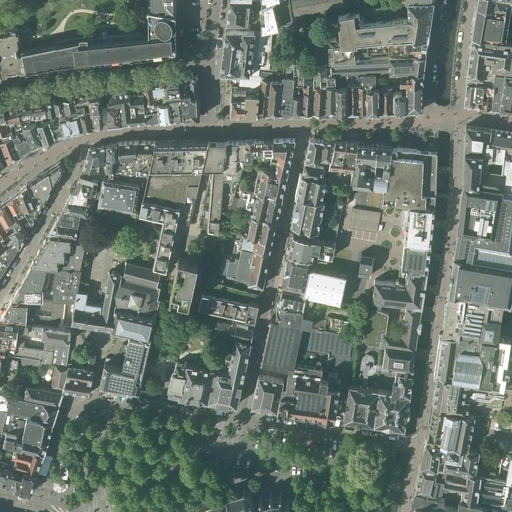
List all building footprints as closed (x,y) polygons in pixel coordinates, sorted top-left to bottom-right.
[(0,66),(2,74),(7,73),(7,70),(9,70),(10,72),(17,71),(17,68),(19,68),(20,70),(38,66),(48,65),(59,62),(70,62),(74,61),(86,60),(86,59),(100,58),(100,59),(101,59),(102,58),(110,58),(112,58),(121,57),(121,58),(122,58),(123,57),(131,56),(132,57),(133,56),(142,55),(143,55),(144,54),(152,53),(152,54),(164,53),(166,53),(166,52),(168,51),(168,52),(175,51),(176,50),(177,45),(176,45),(175,37),(176,36),(176,35),(175,34),(175,28),(175,26),(176,26),(176,24),(175,24),(175,16),(176,16),(176,14),(176,6),(175,0),(152,0),(152,5),(151,5),(151,6),(157,7),(157,10),(148,8),(149,24),(149,34),(115,38),(98,40),(93,40),(93,35),(80,36),(80,37),(80,39),(69,41),(68,41),(68,42),(57,44),(57,43),(22,51),(23,53),(20,54),(20,52),(17,51),(16,47),(18,45),(18,44),(21,43),(18,29),(18,27),(12,28),(12,31),(6,32),(0,33),(0,66)] [(251,0),(229,0),(226,24),(227,24),(227,23),(238,23),(250,23),(250,19),(251,0)] [(257,63),(249,75),(258,75),(258,68),(268,68),(271,27),(278,26),(273,3),(280,0),(260,0),(261,14),(261,24),(261,30),(261,32),(264,32),(262,53),(259,53),(257,63)] [(305,13),(302,0),(291,0),(294,15),(305,13)] [(313,0),(302,0),(305,13),(316,11),(313,0)] [(324,0),(313,0),(316,11),(327,9),(324,0)] [(335,0),(324,0),(327,9),(337,7),(335,0)] [(329,47),(330,59),(358,58),(357,42),(427,38),(428,38),(428,36),(428,32),(429,32),(429,30),(428,30),(429,29),(428,29),(429,24),(443,26),(445,18),(430,15),(432,5),(433,1),(433,0),(408,2),(409,18),(360,24),(359,12),(338,15),(340,34),(341,39),(336,39),(336,37),(329,38),(329,47)] [(335,0),(337,7),(343,6),(344,9),(348,8),(346,0),(335,0)] [(511,0),(461,0),(461,4),(477,7),(477,6),(509,11),(511,2),(511,0)] [(290,5),(289,5),(284,6),(287,24),(293,23),(290,5)] [(473,34),(472,36),(511,40),(511,34),(508,34),(508,35),(505,34),(509,11),(477,6),(477,7),(473,34)] [(28,41),(25,27),(18,29),(21,43),(28,41)] [(224,41),(223,52),(259,53),(261,32),(261,30),(249,30),(247,30),(236,30),(235,30),(233,30),(227,30),(226,30),(224,41)] [(490,66),(511,68),(511,40),(472,36),(456,33),(455,42),(454,52),(470,53),(469,64),(490,66)] [(358,58),(425,54),(426,46),(440,47),(441,41),(427,40),(427,38),(357,42),(358,58)] [(239,74),(240,74),(249,75),(257,63),(259,53),(223,52),(221,65),(220,73),(221,73),(220,74),(229,74),(239,74)] [(453,62),(469,64),(470,53),(454,52),(453,62)] [(366,81),(372,81),(372,76),(375,76),(375,73),(381,73),(389,73),(423,72),(423,71),(438,72),(439,56),(439,55),(425,54),(358,58),(330,59),(327,60),(328,73),(328,76),(336,75),(347,75),(358,74),(362,74),(363,87),(366,87),(366,81)] [(272,55),(271,71),(268,112),(279,111),(282,76),(283,73),(276,73),(276,74),(274,73),(275,70),(277,70),(278,64),(284,65),(284,62),(284,56),(272,55)] [(284,62),(284,65),(284,71),(293,70),(293,76),(293,81),(301,82),(305,82),(302,111),(304,111),(304,113),(310,113),(310,111),(312,111),(316,76),(323,76),(323,73),(328,73),(327,60),(314,60),(292,61),(284,62)] [(469,64),(453,62),(452,74),(467,76),(467,80),(467,81),(476,82),(485,83),(491,84),(490,66),(469,64)] [(511,68),(490,66),(491,84),(491,89),(491,107),(494,107),(500,108),(501,108),(505,109),(507,109),(510,109),(510,110),(511,110),(511,109),(511,68)] [(260,70),(260,75),(258,89),(257,112),(268,112),(271,71),(260,70)] [(392,86),(398,86),(400,86),(400,85),(402,85),(422,84),(423,80),(438,81),(438,72),(423,71),(423,72),(389,73),(401,73),(400,80),(381,80),(381,73),(375,73),(375,76),(375,81),(375,82),(378,82),(378,86),(382,86),(383,96),(393,96),(392,86)] [(328,76),(328,73),(323,73),(323,76),(316,76),(312,111),(325,111),(328,76)] [(260,75),(258,75),(249,75),(240,74),(239,87),(232,86),(230,115),(243,114),(244,114),(244,113),(256,113),(257,113),(257,112),(258,89),(260,75)] [(358,74),(347,75),(348,111),(359,111),(358,74)] [(362,74),(358,74),(359,111),(367,111),(366,87),(363,87),(362,74)] [(336,75),(328,76),(325,111),(337,111),(336,75)] [(347,75),(336,75),(337,111),(348,111),(347,75)] [(197,76),(188,77),(190,92),(195,91),(195,95),(198,95),(197,76)] [(282,76),(279,111),(280,111),(280,112),(281,112),(281,111),(290,111),(291,111),(292,94),(300,94),(301,82),(293,81),(293,76),(282,76)] [(188,77),(179,78),(181,93),(190,92),(188,77)] [(179,78),(165,80),(168,95),(181,93),(179,78)] [(467,81),(467,80),(451,79),(450,89),(466,91),(464,103),(450,101),(450,107),(449,107),(449,111),(473,114),(474,104),(476,82),(467,81)] [(152,81),(154,98),(157,97),(159,97),(159,96),(162,96),(168,95),(165,80),(153,81),(152,81)] [(400,86),(398,86),(398,96),(405,95),(406,110),(421,110),(422,99),(435,101),(436,92),(438,81),(423,80),(422,84),(402,85),(400,85),(400,86)] [(150,82),(143,83),(144,100),(154,98),(152,81),(150,82)] [(366,81),(366,87),(367,111),(368,111),(368,110),(371,110),(371,112),(375,112),(375,110),(379,110),(379,111),(378,86),(378,82),(375,82),(375,81),(372,81),(366,81)] [(292,94),(291,111),(302,111),(305,82),(301,82),(300,94),(292,94)] [(474,104),(482,105),(485,83),(476,82),(474,104)] [(131,84),(129,85),(133,122),(137,122),(146,121),(144,100),(143,83),(134,84),(131,85),(131,84)] [(491,107),(491,89),(491,84),(485,83),(482,105),(488,106),(488,107),(490,108),(491,107)] [(108,94),(108,106),(121,105),(122,123),(133,122),(129,85),(118,86),(115,86),(108,87),(108,94)] [(394,110),(393,96),(383,96),(382,86),(378,86),(379,111),(394,110)] [(398,96),(398,86),(392,86),(393,96),(394,110),(395,110),(406,110),(405,95),(398,96)] [(94,91),(88,93),(91,109),(102,108),(101,101),(100,90),(94,91)] [(190,92),(181,93),(182,102),(183,102),(189,101),(189,103),(199,102),(198,95),(195,95),(195,91),(190,92)] [(88,93),(74,96),(78,111),(91,109),(88,93)] [(181,93),(168,95),(172,119),(184,118),(182,102),(181,93)] [(172,119),(168,95),(162,96),(163,101),(158,102),(160,120),(161,120),(171,119),(172,119)] [(74,96),(63,98),(65,110),(66,114),(78,111),(74,96)] [(154,98),(144,100),(146,121),(160,120),(158,102),(157,102),(157,103),(154,104),(154,100),(156,100),(156,99),(157,99),(159,99),(159,97),(157,97),(154,98)] [(56,99),(54,100),(57,113),(61,112),(61,111),(65,110),(63,98),(56,99)] [(54,100),(45,101),(48,113),(47,113),(47,115),(52,114),(57,113),(54,100)] [(45,101),(31,104),(35,116),(47,113),(48,113),(45,101)] [(182,102),(184,118),(191,117),(191,118),(198,117),(197,117),(199,115),(199,102),(189,103),(185,104),(184,103),(183,103),(183,102),(182,102)] [(25,106),(16,107),(21,119),(29,117),(29,118),(35,116),(31,104),(25,106)] [(121,105),(108,106),(108,115),(108,120),(108,124),(122,123),(121,105)] [(16,107),(3,110),(6,122),(8,123),(10,127),(11,127),(11,124),(15,123),(16,126),(16,127),(23,125),(21,119),(16,107)] [(102,110),(102,108),(91,109),(93,127),(103,125),(102,110)] [(91,109),(78,111),(83,129),(93,127),(91,109)] [(0,133),(8,130),(7,128),(10,127),(8,123),(6,122),(3,110),(0,110),(0,133)] [(61,112),(57,113),(52,114),(53,120),(52,120),(56,136),(65,133),(65,132),(66,132),(67,132),(71,131),(66,114),(65,110),(61,111),(61,112)] [(66,114),(71,131),(72,131),(75,130),(80,129),(81,129),(82,128),(82,129),(83,129),(78,111),(66,114)] [(47,113),(35,116),(37,120),(44,141),(56,136),(52,120),(53,120),(52,114),(47,115),(47,113)] [(29,117),(21,119),(23,125),(32,147),(32,146),(33,146),(44,141),(37,120),(31,123),(29,118),(29,117)] [(465,146),(465,150),(503,156),(505,145),(511,145),(511,132),(496,130),(467,126),(467,124),(448,124),(448,130),(450,131),(450,146),(465,146)] [(16,127),(9,130),(9,131),(8,132),(8,133),(17,130),(18,131),(21,130),(21,131),(20,131),(22,138),(15,141),(20,155),(20,154),(21,156),(25,154),(24,152),(32,147),(23,125),(16,127)] [(9,130),(8,130),(0,133),(0,137),(7,155),(9,161),(20,155),(15,141),(22,138),(20,131),(21,131),(21,130),(18,131),(17,130),(8,133),(8,132),(9,131),(9,130)] [(247,139),(246,139),(245,155),(242,164),(249,165),(250,161),(253,160),(252,153),(255,157),(256,157),(256,153),(258,153),(258,158),(263,156),(263,139),(253,139),(253,138),(247,138),(247,139)] [(305,162),(320,165),(323,139),(310,138),(309,142),(306,156),(305,162)] [(418,149),(434,150),(434,140),(430,139),(419,138),(418,149)] [(225,153),(224,166),(223,179),(222,192),(221,205),(221,206),(231,209),(236,187),(241,188),(242,189),(242,188),(244,181),(239,180),(242,164),(245,155),(246,139),(227,140),(227,152),(226,152),(226,153),(225,153)] [(273,139),(263,139),(263,156),(270,154),(270,152),(272,152),(273,152),(273,151),(273,139)] [(282,139),(273,139),(273,151),(278,150),(278,152),(291,155),(294,139),(295,139),(282,139)] [(320,165),(328,166),(335,140),(323,139),(320,165)] [(119,175),(127,176),(128,153),(135,154),(136,140),(117,142),(113,174),(119,175)] [(127,176),(137,177),(146,178),(148,168),(149,168),(155,141),(142,141),(142,140),(137,140),(136,140),(135,154),(128,153),(127,176)] [(180,207),(177,222),(190,225),(203,166),(207,166),(212,166),(224,166),(225,153),(226,153),(226,152),(227,152),(227,140),(213,140),(208,140),(155,141),(149,168),(148,168),(146,178),(144,189),(143,195),(142,198),(142,199),(155,202),(167,204),(180,207)] [(342,168),(346,141),(335,140),(328,166),(339,166),(338,168),(342,168)] [(328,180),(351,183),(355,157),(358,142),(346,141),(342,168),(338,168),(339,166),(328,166),(327,171),(330,172),(328,180)] [(105,172),(113,174),(117,142),(107,144),(105,168),(105,172)] [(351,183),(372,186),(377,144),(367,143),(358,142),(355,157),(351,183)] [(105,168),(107,144),(99,146),(99,160),(100,161),(100,163),(100,167),(105,168)] [(374,184),(384,185),(385,178),(388,178),(392,146),(377,144),(372,186),(373,186),(374,184)] [(511,145),(505,145),(503,156),(503,157),(511,158),(511,145)] [(89,148),(86,161),(100,163),(100,161),(99,160),(99,146),(89,148)] [(388,178),(436,180),(436,173),(436,167),(437,151),(434,150),(429,150),(418,149),(392,146),(388,178)] [(289,164),(291,155),(278,152),(278,150),(273,151),(273,152),(272,152),(271,160),(289,164)] [(465,150),(465,151),(450,150),(449,165),(464,166),(464,183),(511,190),(511,158),(503,157),(503,156),(465,150)] [(271,160),(269,169),(287,173),(287,172),(289,164),(271,160)] [(49,168),(39,175),(42,185),(40,188),(40,190),(41,193),(42,197),(47,197),(54,183),(64,166),(60,161),(49,168)] [(100,172),(105,172),(105,168),(100,167),(100,163),(86,161),(84,168),(98,171),(100,172)] [(322,170),(327,171),(328,166),(320,165),(305,162),(302,174),(324,178),(324,176),(321,176),(322,170)] [(224,166),(212,166),(209,179),(223,179),(224,166)] [(254,191),(242,188),(242,189),(282,198),(284,188),(285,183),(287,173),(269,169),(263,168),(259,187),(255,187),(254,191)] [(326,179),(324,178),(302,174),(298,195),(322,198),(323,192),(327,193),(327,191),(328,191),(329,186),(324,186),(326,179)] [(39,175),(27,183),(32,193),(37,192),(36,191),(40,190),(40,188),(42,185),(39,175)] [(126,209),(140,211),(142,199),(142,198),(137,197),(138,194),(143,195),(144,189),(146,178),(137,177),(136,183),(103,177),(99,204),(107,205),(106,210),(109,215),(121,217),(125,214),(126,209)] [(91,181),(80,178),(74,189),(96,194),(98,183),(91,181)] [(385,178),(384,185),(385,185),(385,187),(384,187),(382,198),(408,201),(435,204),(435,203),(436,198),(436,194),(436,180),(388,178),(385,178)] [(211,190),(211,192),(222,192),(223,179),(209,179),(206,190),(211,190)] [(18,191),(17,192),(24,207),(33,196),(32,193),(27,183),(26,184),(24,186),(18,192),(18,191)] [(455,245),(454,254),(472,257),(504,263),(509,264),(511,249),(511,247),(511,242),(511,190),(464,183),(463,185),(449,184),(448,193),(462,194),(462,195),(460,214),(446,212),(446,219),(459,221),(459,228),(445,226),(445,230),(443,244),(455,245)] [(282,198),(242,189),(241,188),(236,211),(251,215),(277,220),(282,198)] [(74,189),(68,200),(90,202),(93,203),(96,194),(74,189)] [(6,200),(12,209),(15,210),(22,220),(28,214),(24,207),(17,192),(6,200)] [(210,203),(210,205),(221,205),(222,192),(211,192),(210,196),(205,196),(204,203),(210,203)] [(24,207),(28,214),(32,222),(47,197),(42,197),(41,193),(33,196),(24,207)] [(295,204),(294,210),(324,216),(335,218),(340,219),(340,214),(322,211),(324,202),(325,202),(325,199),(322,198),(298,195),(295,204)] [(139,214),(152,216),(155,202),(142,199),(140,211),(139,214)] [(0,213),(7,225),(8,226),(10,224),(12,227),(21,222),(21,221),(22,220),(15,210),(12,209),(6,200),(6,201),(0,205),(0,213)] [(68,200),(63,208),(88,214),(90,202),(68,200)] [(405,228),(404,240),(430,244),(432,234),(431,234),(432,228),(434,213),(435,204),(408,201),(408,209),(403,209),(401,228),(405,228)] [(152,216),(164,219),(167,204),(155,202),(152,216)] [(159,240),(172,243),(177,222),(180,207),(167,204),(164,219),(159,240)] [(209,217),(209,218),(220,218),(221,206),(221,205),(210,205),(209,209),(202,209),(201,216),(209,217)] [(58,218),(57,220),(78,224),(84,225),(91,227),(92,215),(88,214),(63,208),(60,213),(59,214),(57,217),(58,218)] [(381,213),(353,208),(349,229),(378,233),(381,213)] [(294,210),(293,214),(291,224),(295,225),(309,228),(309,229),(311,229),(318,230),(321,216),(323,217),(324,216),(294,210)] [(28,214),(22,220),(28,229),(32,222),(28,214)] [(277,220),(251,215),(249,228),(236,226),(234,232),(241,233),(241,234),(258,238),(256,247),(270,251),(277,220)] [(220,218),(209,218),(208,222),(200,221),(198,227),(208,229),(217,231),(219,231),(220,218)] [(28,229),(22,220),(21,221),(21,222),(12,227),(10,224),(8,226),(20,244),(21,242),(22,242),(25,237),(24,236),(27,231),(28,229)] [(57,220),(50,232),(76,235),(77,234),(78,224),(57,220)] [(7,225),(0,233),(0,236),(13,255),(20,244),(8,226),(7,225)] [(44,243),(88,248),(89,239),(90,237),(77,234),(76,235),(50,232),(48,237),(46,237),(44,240),(45,242),(44,243)] [(258,238),(241,234),(240,239),(239,247),(241,247),(239,256),(236,256),(235,260),(223,257),(220,273),(247,278),(247,280),(247,281),(248,281),(248,282),(263,285),(264,278),(270,251),(256,247),(258,238)] [(289,254),(312,258),(313,253),(318,254),(317,259),(326,261),(327,255),(332,256),(335,243),(293,234),(291,245),(290,244),(290,245),(288,246),(287,246),(287,250),(288,252),(288,253),(289,253),(289,254)] [(0,259),(5,268),(13,255),(0,236),(0,259)] [(156,254),(169,256),(172,243),(159,240),(156,254)] [(399,264),(408,266),(407,268),(427,271),(427,267),(428,260),(429,254),(430,244),(404,240),(401,264),(399,264)] [(37,255),(85,258),(87,251),(88,248),(44,243),(41,247),(40,247),(38,251),(38,252),(37,255)] [(361,253),(358,272),(370,275),(372,259),(373,259),(374,255),(373,255),(361,253)] [(153,267),(164,270),(166,270),(169,256),(156,254),(153,267)] [(300,293),(313,296),(340,302),(346,274),(326,270),(328,262),(326,261),(317,259),(312,258),(289,254),(287,265),(286,265),(286,266),(286,265),(284,272),(285,272),(284,273),(285,273),(282,284),(301,288),(300,293)] [(449,291),(472,296),(475,279),(484,280),(482,297),(490,299),(490,300),(492,300),(503,302),(510,303),(510,302),(511,291),(511,264),(509,264),(504,263),(472,257),(454,254),(452,254),(452,257),(441,256),(439,264),(451,265),(450,268),(452,268),(452,269),(450,277),(451,277),(451,278),(450,282),(450,284),(450,288),(449,288),(449,289),(448,291),(449,291)] [(31,265),(81,269),(81,266),(83,267),(85,258),(37,255),(35,258),(34,258),(32,261),(32,263),(31,265)] [(170,297),(189,301),(196,272),(198,260),(187,258),(179,256),(170,297)] [(124,270),(112,328),(130,332),(128,345),(124,344),(123,345),(122,345),(121,345),(120,346),(120,347),(119,348),(119,349),(119,350),(120,351),(120,352),(121,352),(121,353),(122,353),(125,354),(123,366),(105,362),(100,383),(100,384),(106,385),(106,386),(107,387),(107,386),(112,387),(114,388),(114,387),(119,388),(118,388),(120,389),(120,388),(125,389),(126,389),(131,390),(133,390),(133,389),(139,390),(154,325),(160,298),(158,297),(164,270),(153,267),(126,260),(124,270)] [(408,266),(399,264),(398,279),(395,279),(395,281),(385,280),(374,279),(372,300),(390,302),(406,304),(401,335),(382,332),(382,331),(386,331),(387,323),(388,313),(388,312),(388,311),(387,311),(386,310),(386,308),(382,309),(380,308),(377,307),(375,307),(373,307),(372,307),(371,309),(370,311),(368,319),(365,318),(365,322),(364,325),(364,329),(364,333),(364,337),(364,338),(364,339),(364,340),(365,340),(366,341),(367,342),(368,342),(369,342),(385,345),(415,349),(418,330),(420,330),(421,321),(419,320),(421,307),(421,306),(424,291),(424,286),(425,280),(427,271),(407,268),(408,266)] [(78,290),(79,282),(81,269),(31,265),(27,273),(36,278),(38,275),(56,277),(58,288),(78,290)] [(104,327),(112,328),(124,270),(119,269),(119,272),(109,270),(104,302),(102,302),(101,304),(86,301),(89,284),(79,282),(78,290),(76,301),(75,306),(72,322),(98,326),(99,326),(104,327)] [(19,287),(44,287),(53,287),(58,288),(56,277),(38,275),(36,278),(27,273),(19,287)] [(19,287),(12,299),(43,300),(44,287),(19,287)] [(52,300),(76,301),(78,290),(58,288),(53,287),(52,300)] [(276,303),(281,304),(313,311),(313,310),(307,309),(309,302),(311,303),(312,302),(313,297),(340,303),(340,302),(313,296),(300,293),(282,289),(281,294),(280,297),(277,299),(276,303)] [(207,317),(208,318),(214,292),(202,290),(198,309),(204,311),(204,312),(204,313),(204,314),(204,315),(205,316),(206,317),(207,317)] [(443,334),(497,340),(500,318),(499,318),(493,317),(491,316),(491,317),(487,316),(488,311),(489,304),(490,300),(490,299),(482,297),(472,296),(449,291),(447,302),(446,302),(445,302),(445,304),(445,308),(446,308),(446,309),(446,311),(446,312),(445,313),(445,314),(446,314),(444,326),(432,325),(431,332),(443,334)] [(208,318),(216,320),(219,320),(225,294),(214,292),(208,318)] [(225,294),(219,320),(232,323),(233,319),(232,318),(233,315),(236,297),(225,294)] [(236,297),(233,315),(244,317),(248,299),(236,297)] [(72,322),(75,306),(76,301),(52,300),(43,300),(12,299),(1,317),(0,318),(0,319),(72,328),(72,322)] [(248,299),(244,317),(255,320),(259,302),(248,299)] [(503,302),(492,300),(490,312),(501,314),(503,302)] [(275,318),(324,328),(326,318),(312,315),(313,311),(281,304),(280,309),(277,308),(275,317),(275,318)] [(328,329),(352,335),(354,335),(358,312),(358,311),(357,310),(356,310),(335,306),(330,305),(328,305),(326,305),(325,307),(324,311),(324,313),(325,314),(329,322),(328,329)] [(261,362),(285,368),(288,368),(289,363),(296,364),(299,348),(349,356),(352,335),(328,329),(324,328),(275,318),(271,317),(271,318),(261,362)] [(66,366),(67,362),(68,353),(69,353),(69,351),(68,351),(72,328),(0,319),(0,332),(17,335),(17,343),(23,344),(23,346),(54,351),(53,361),(55,362),(55,364),(66,366)] [(214,331),(231,335),(251,340),(251,339),(252,332),(253,328),(254,325),(254,324),(233,319),(232,323),(219,320),(216,320),(214,331)] [(0,343),(23,346),(23,344),(17,343),(17,335),(0,332),(0,343)] [(438,373),(438,374),(511,387),(511,374),(509,374),(509,376),(503,375),(505,359),(503,359),(506,342),(497,340),(443,334),(442,339),(430,338),(429,348),(441,350),(440,360),(427,358),(426,368),(438,370),(438,372),(437,373),(438,373)] [(214,368),(206,400),(228,403),(237,404),(239,392),(251,340),(231,335),(230,342),(234,343),(232,352),(227,351),(224,365),(227,366),(226,370),(214,368)] [(288,368),(285,368),(283,379),(277,409),(276,415),(334,423),(334,418),(335,418),(341,377),(340,377),(340,376),(346,377),(348,368),(352,369),(358,335),(354,335),(352,335),(349,356),(299,348),(296,364),(289,363),(288,368)] [(0,354),(20,358),(39,360),(39,359),(53,361),(54,351),(23,346),(0,343),(0,354)] [(378,389),(373,424),(381,425),(387,426),(391,427),(395,427),(404,428),(406,419),(407,415),(408,415),(409,408),(408,408),(410,394),(409,394),(414,357),(415,349),(385,345),(381,364),(381,370),(396,372),(394,380),(393,380),(392,391),(378,389)] [(3,368),(19,370),(19,364),(20,358),(0,354),(0,368),(3,369),(3,368)] [(62,390),(63,391),(64,389),(89,393),(91,382),(92,377),(94,369),(96,355),(90,354),(90,355),(90,356),(89,360),(89,361),(89,363),(88,363),(88,364),(89,365),(88,368),(88,369),(82,368),(71,366),(68,366),(62,390)] [(355,421),(373,424),(378,389),(366,387),(368,375),(369,375),(370,375),(371,375),(372,375),(373,374),(374,373),(375,372),(375,371),(376,370),(376,369),(381,370),(381,364),(376,363),(376,364),(374,364),(374,361),(374,360),(374,359),(374,358),(373,357),(373,356),(372,356),(371,355),(370,355),(369,354),(368,354),(367,354),(366,354),(365,354),(364,355),(363,355),(363,356),(362,357),(362,358),(361,359),(360,369),(364,370),(361,387),(349,385),(347,399),(345,399),(344,399),(344,400),(345,401),(346,402),(344,419),(355,421)] [(19,364),(38,367),(39,360),(20,358),(19,364)] [(194,398),(206,400),(214,368),(186,364),(176,361),(175,366),(174,371),(173,371),(170,384),(171,384),(169,391),(171,395),(178,396),(194,398)] [(51,388),(62,390),(68,366),(71,366),(71,363),(67,362),(66,366),(55,364),(51,388)] [(0,381),(6,382),(26,385),(33,385),(33,383),(36,384),(36,380),(19,377),(19,372),(18,372),(19,370),(3,368),(3,369),(0,368),(0,381)] [(252,405),(262,407),(277,409),(283,379),(258,374),(252,405)] [(433,407),(433,408),(467,413),(469,397),(472,397),(472,401),(497,405),(497,401),(501,402),(500,408),(511,410),(511,387),(438,374),(437,377),(436,387),(423,385),(420,405),(433,407)] [(24,398),(58,405),(63,391),(62,390),(51,388),(49,388),(49,387),(47,387),(47,388),(33,385),(26,385),(24,398)] [(4,395),(0,393),(0,409),(4,411),(0,430),(0,441),(8,444),(7,446),(15,447),(44,454),(48,441),(48,440),(49,436),(52,427),(51,427),(53,422),(56,410),(58,405),(24,398),(10,395),(9,396),(4,395)] [(427,439),(426,440),(468,447),(470,433),(476,434),(479,415),(467,413),(433,408),(430,427),(417,423),(415,435),(427,439)] [(408,462),(420,465),(421,464),(433,467),(447,469),(455,471),(493,478),(495,472),(475,468),(479,449),(468,447),(426,440),(423,450),(422,456),(409,454),(409,456),(408,462)] [(0,459),(10,463),(21,467),(37,472),(44,454),(15,447),(12,455),(2,452),(0,453),(0,452),(0,459)] [(323,462),(336,463),(337,450),(324,449),(323,462)] [(0,482),(2,484),(10,463),(0,459),(0,482)] [(2,484),(14,487),(21,467),(10,463),(2,484)] [(402,488),(415,490),(415,489),(477,503),(499,506),(500,506),(504,486),(511,487),(511,482),(506,481),(493,478),(455,471),(455,474),(454,474),(452,482),(444,480),(447,469),(433,467),(421,464),(420,465),(419,474),(417,480),(404,477),(402,488)] [(21,467),(14,487),(27,491),(28,491),(32,489),(32,488),(34,482),(34,481),(36,477),(36,475),(37,472),(21,467)] [(63,479),(58,479),(55,481),(54,486),(57,489),(61,490),(64,488),(65,487),(66,483),(63,479)] [(75,486),(74,491),(77,494),(81,495),(85,493),(85,488),(82,484),(78,484),(75,486)] [(511,511),(511,487),(504,486),(500,506),(499,506),(497,511),(511,511)] [(288,511),(289,511),(293,511),(293,506),(292,503),(289,499),(286,501),(281,497),(282,493),(280,493),(279,497),(273,497),(271,492),(269,493),(270,497),(263,500),(261,495),(259,496),(260,500),(253,502),(254,499),(252,499),(250,494),(252,493),(250,491),(249,493),(244,491),(245,488),(243,488),(242,490),(238,492),(237,490),(235,490),(236,493),(227,495),(227,493),(224,493),(225,496),(207,501),(207,500),(189,505),(189,503),(181,505),(183,511),(288,511)] [(415,490),(413,502),(415,503),(454,511),(497,511),(499,506),(477,503),(415,489),(415,490)] [(454,511),(415,503),(413,511),(454,511)]
